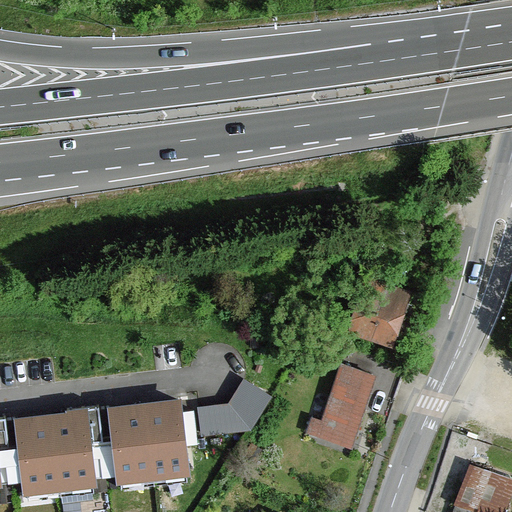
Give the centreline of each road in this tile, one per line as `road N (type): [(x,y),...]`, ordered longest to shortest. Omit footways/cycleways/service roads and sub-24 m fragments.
road 1 (motorway): [(0,162),(511,95)]
road 2 (motorway): [(425,53),(0,105)]
road 3 (motorway): [(425,53),(121,58),(0,50)]
road 4 (primary): [(390,511),(474,315),(511,182)]
